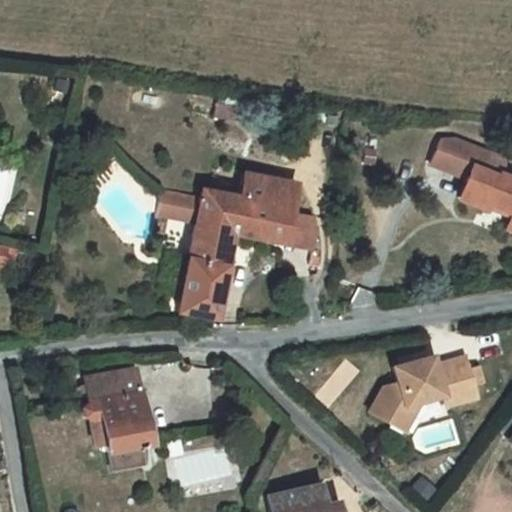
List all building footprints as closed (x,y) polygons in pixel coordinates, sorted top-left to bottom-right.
[(504,160),(476,149),(452,139),(441,141),(431,165),(465,178),(464,181),(470,183),(463,200),(485,208),(487,204),(511,213),(505,228),(511,230),(511,179),(511,175),(511,173),(501,169),(504,160)] [(231,233),(284,244),(291,213),(297,184),(244,174),(239,197),(201,190),(199,197),(188,257),(176,311),(213,318),(231,233)] [(464,181),(457,197),(463,200),(470,183),(464,181)] [(199,197),(160,189),(156,213),(195,221),(199,197)] [(311,217),(291,213),(284,244),(312,249),(316,227),(311,217)] [(14,249),(0,245),(0,266),(0,267),(2,257),(12,259),(14,249)] [(433,365),(431,356),(392,367),(396,383),(383,387),(369,412),(393,425),(404,405),(420,401),(442,395),(445,405),(474,397),(471,384),(467,369),(463,357),(433,365)] [(477,367),(467,369),(471,384),(480,381),(477,367)] [(138,394),(134,368),(82,378),(87,403),(86,403),(80,407),(81,417),(88,419),(93,445),(103,443),(105,450),(139,444),(148,443),(142,414),(136,414),(133,394),(138,394)] [(136,414),(142,414),(138,394),(133,394),(136,414)] [(420,401),(404,405),(393,425),(403,430),(420,401)] [(139,444),(105,450),(109,471),(143,465),(139,444)] [(318,484),(265,496),(268,511),(337,511),(335,501),(323,504),(318,484)]
